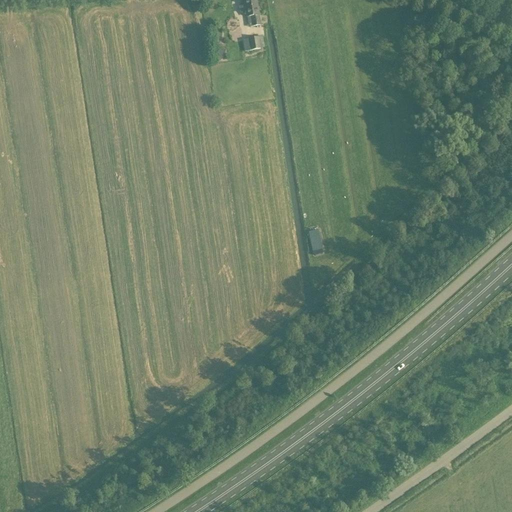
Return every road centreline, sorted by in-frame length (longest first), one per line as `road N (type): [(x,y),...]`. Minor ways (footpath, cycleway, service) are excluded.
road 1 (unclassified): [(150,511),(427,311),(511,233)]
road 2 (primary): [(197,511),(349,405),(511,262)]
road 3 (unclassified): [(382,511),(511,412)]
